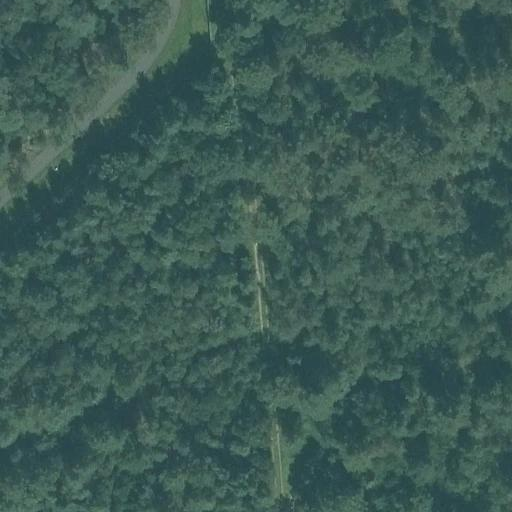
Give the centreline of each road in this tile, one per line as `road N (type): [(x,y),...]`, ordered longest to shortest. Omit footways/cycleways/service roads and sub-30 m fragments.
road 1 (track): [(280,511),(239,0)]
road 2 (unknown): [(244,71),(275,67),(276,198)]
